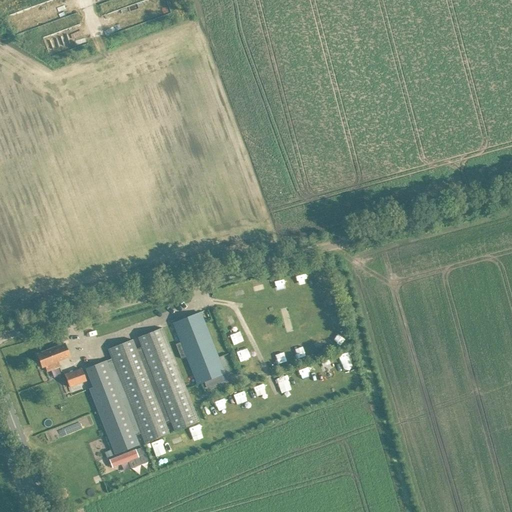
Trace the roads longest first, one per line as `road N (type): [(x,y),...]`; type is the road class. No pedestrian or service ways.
road 1 (unclassified): [(0,337),(511,195)]
road 2 (tertiary): [(47,511),(0,388)]
